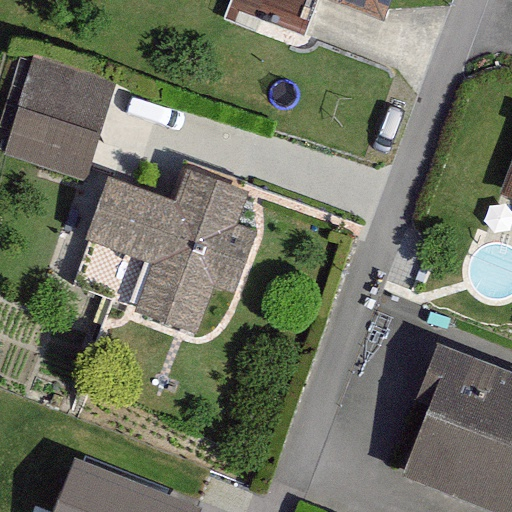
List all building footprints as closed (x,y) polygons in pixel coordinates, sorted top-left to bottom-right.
[(400,0),(237,0),(234,12),(310,40),(324,0),(332,0),(392,22),(400,0)] [(118,92),(36,65),(21,111),(103,138),(118,92)] [(252,199),(193,178),(181,210),(112,185),(72,296),(202,341),(219,293),(238,300),(260,239),(240,232),(252,199)] [(511,378),(443,353),(424,405),(446,413),(422,478),(511,511),(511,378)] [(198,511),(200,508),(76,460),(55,511),(198,511)]
